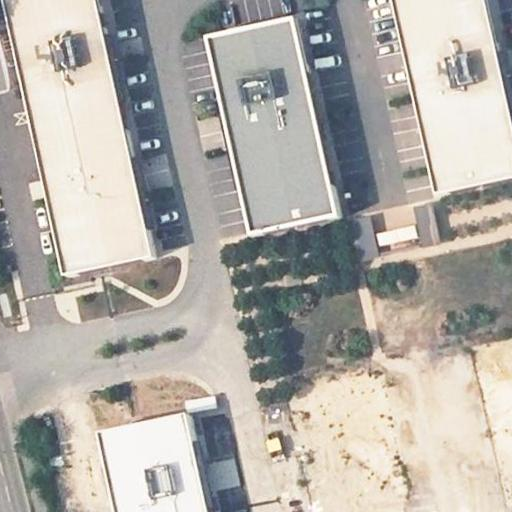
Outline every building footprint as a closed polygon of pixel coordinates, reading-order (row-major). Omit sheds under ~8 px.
[(107,0),(14,0),(69,270),(158,252),(107,0)] [(511,170),(511,102),(489,0),(397,0),(440,188),(511,170)] [(351,219),(306,20),(219,40),(263,239),(351,219)] [(417,208),(425,243),(439,240),(430,205),(417,208)] [(214,511),(190,403),(106,422),(126,511),(214,511)]
